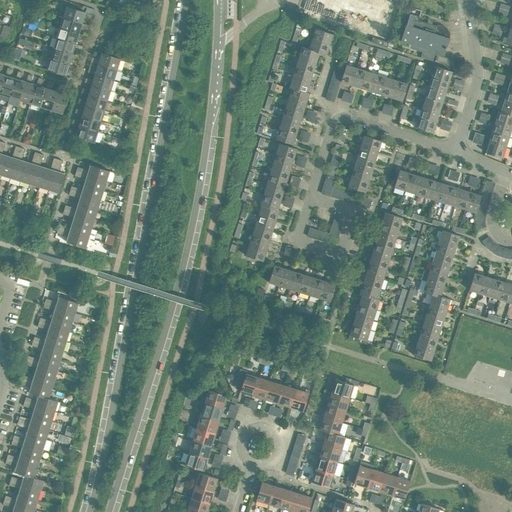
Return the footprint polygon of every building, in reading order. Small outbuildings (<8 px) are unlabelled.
[(82,23),(85,13),(66,7),(63,17),(82,23)] [(448,31),(447,29),(446,28),(444,27),(442,26),(441,25),(439,25),(437,25),(435,26),(418,20),(419,17),(409,14),(407,20),(406,25),(405,25),(400,41),(423,48),(420,57),(453,68),(454,64),(454,60),(443,57),(449,38),(449,36),(449,35),(449,33),(448,31)] [(79,34),(82,23),(63,17),(60,28),(79,34)] [(75,44),(79,34),(60,28),(56,38),(75,44)] [(329,45),(332,34),(315,29),(312,39),(329,45)] [(72,54),(75,44),(56,38),(53,48),(72,54)] [(326,55),(329,45),(312,39),(309,49),(319,53),(318,53),(326,55)] [(315,62),(318,53),(319,53),(309,49),(302,47),(298,57),(315,62)] [(69,65),(72,54),(53,48),(50,59),(69,65)] [(382,55),(383,51),(377,49),(374,58),(381,60),(382,55)] [(117,70),(120,59),(101,53),(98,64),(117,70)] [(499,62),(508,65),(511,56),(502,53),(499,62)] [(312,73),(315,62),(298,57),(295,67),(312,73)] [(65,76),(69,65),(50,59),(47,70),(65,76)] [(113,81),(117,70),(98,64),(95,75),(113,81)] [(324,98),(333,101),(343,68),(335,65),(324,98)] [(351,85),(356,68),(346,65),(340,82),(351,85)] [(448,82),(452,72),(435,66),(431,77),(448,82)] [(309,83),(312,73),(295,67),(292,78),(309,83)] [(361,88),(366,71),(356,68),(351,85),(361,88)] [(371,91),(376,74),(366,71),(361,88),(371,91)] [(493,82),(502,84),(505,75),(496,73),(493,82)] [(381,95),(386,78),(376,74),(371,91),(381,95)] [(110,91),(113,81),(95,75),(91,85),(110,91)] [(0,94),(10,98),(16,79),(5,76),(0,91),(0,94)] [(445,92),(448,82),(431,77),(428,87),(445,92)] [(306,92),(309,83),(292,78),(289,88),(291,89),(291,88),(306,93),(306,92)] [(391,98),(397,81),(386,78),(381,95),(391,98)] [(20,101),(26,82),(16,79),(10,98),(20,101)] [(452,88),(461,91),(464,82),(455,79),(452,88)] [(402,101),(407,84),(397,81),(391,98),(402,101)] [(30,104),(36,85),(26,82),(20,101),(30,104)] [(41,107),(47,88),(36,85),(30,104),(41,107)] [(107,101),(110,91),(91,85),(88,95),(107,101)] [(442,102),(445,92),(428,87),(425,97),(442,102)] [(51,111),(57,92),(47,88),(41,107),(51,111)] [(305,104),(309,93),(306,92),(306,93),(291,88),(291,89),(288,99),(305,104)] [(344,91),(341,99),(350,102),(353,94),(344,91)] [(62,114),(68,95),(57,92),(51,111),(62,114)] [(487,102),(496,105),(499,96),(490,93),(487,102)] [(511,105),(511,94),(506,93),(503,103),(511,105)] [(104,111),(107,101),(88,95),(85,105),(104,111)] [(439,112),(442,102),(425,97),(422,107),(439,112)] [(364,98),(361,106),(370,109),(373,100),(364,98)] [(302,114),(305,104),(288,99),(285,109),(302,114)] [(511,105),(503,103),(500,112),(500,113),(511,116),(511,105)] [(384,104),(382,112),(391,115),(393,107),(384,104)] [(101,122),(104,111),(85,105),(82,116),(101,122)] [(436,123),(439,112),(422,107),(419,117),(436,123)] [(299,124),(302,114),(285,109),(282,119),(299,124)] [(305,119),(313,122),(316,113),(308,110),(305,119)] [(511,127),(511,125),(511,116),(500,113),(500,112),(498,111),(494,122),(511,127)] [(479,121),(487,124),(490,115),(481,112),(479,121)] [(97,132),(101,122),(82,116),(79,126),(97,132)] [(432,133),(436,123),(419,117),(415,128),(432,133)] [(296,134),(299,124),(282,119),(279,129),(296,134)] [(440,128),(448,131),(451,122),(443,119),(440,128)] [(508,138),(511,127),(494,122),(491,132),(508,138)] [(94,143),(97,132),(79,126),(75,137),(94,143)] [(292,145),(296,134),(279,129),(276,139),(292,145)] [(299,140),(307,142),(310,133),(302,131),(299,140)] [(505,148),(508,138),(491,132),(488,142),(505,148)] [(473,142),(481,144),(484,135),(476,133),(473,142)] [(378,152),(381,141),(364,136),(361,146),(378,152)] [(502,158),(505,148),(488,142),(485,153),(502,158)] [(293,159),(296,149),(279,144),(276,154),(293,159)] [(339,155),(342,147),(335,145),(333,153),(339,155)] [(10,178),(19,147),(15,146),(12,157),(7,156),(1,175),(10,178)] [(374,161),(378,152),(361,146),(357,156),(374,161)] [(20,181),(26,162),(21,160),(24,149),(19,147),(10,178),(20,181)] [(29,184),(39,153),(34,152),(31,163),(26,162),(20,181),(29,184)] [(39,187),(45,168),(40,166),(43,155),(39,153),(29,184),(39,187)] [(290,170),(293,159),(276,154),(273,164),(290,170)] [(330,164),(339,167),(342,158),(333,155),(330,164)] [(295,165),(303,167),(306,158),(297,156),(295,165)] [(371,172),(374,164),(374,161),(357,156),(354,166),(371,172)] [(48,190),(58,159),(53,158),(50,169),(45,168),(39,187),(48,190)] [(58,193),(64,174),(59,172),(62,161),(58,159),(48,190),(58,193)] [(287,180),(290,170),(273,164),(270,174),(287,180)] [(430,164),(427,172),(436,175),(439,167),(430,164)] [(106,181),(109,171),(90,165),(88,170),(77,167),(75,171),(106,181)] [(333,175),(336,167),(329,165),(326,173),(333,175)] [(368,182),(371,172),(354,166),(351,177),(368,182)] [(404,191),(409,174),(399,170),(394,187),(404,191)] [(450,170),(448,178),(457,181),(459,173),(450,170)] [(103,190),(106,181),(75,171),(74,176),(85,180),(84,185),(103,190)] [(333,175),(326,173),(320,193),(368,207),(370,199),(332,187),(335,176),(333,175)] [(283,190),(287,180),(270,174),(266,184),(283,190)] [(414,194),(419,177),(409,174),(404,191),(414,194)] [(470,175),(467,184),(476,187),(479,178),(470,175)] [(288,185),(297,188),(300,179),(291,176),(288,185)] [(365,192),(368,182),(351,177),(348,187),(365,192)] [(424,197),(430,180),(419,177),(414,194),(424,197)] [(434,200),(440,183),(430,180),(424,197),(434,200)] [(476,229),(485,227),(484,220),(485,212),(495,183),(485,180),(481,196),(475,213),(475,221),(476,229)] [(444,203),(450,186),(440,183),(434,200),(444,203)] [(280,200),(283,190),(266,184),(263,194),(280,200)] [(100,200),(103,190),(84,185),(82,190),(71,186),(69,191),(100,200)] [(455,206),(460,189),(450,186),(444,203),(455,206)] [(465,209),(470,192),(460,189),(455,206),(465,209)] [(97,210),(100,200),(69,191),(68,195),(79,199),(78,204),(97,210)] [(475,213),(481,196),(470,192),(465,209),(475,213)] [(277,209),(280,200),(263,194),(260,205),(261,205),(278,210),(277,209)] [(282,205),(291,208),(294,199),(285,196),(282,205)] [(94,219),(97,210),(78,204),(76,209),(65,205),(63,210),(94,219)] [(275,220),(278,210),(261,205),(258,215),(275,220)] [(91,229),(94,219),(63,210),(62,214),(73,218),(72,223),(91,229)] [(398,229),(402,218),(385,213),(381,223),(398,229)] [(272,230),(275,220),(258,215),(255,225),(272,230)] [(330,234),(338,236),(344,217),(336,215),(330,234)] [(88,238),(91,229),(72,223),(70,228),(59,224),(57,229),(88,238)] [(395,239),(398,229),(381,223),(378,233),(395,239)] [(269,240),(272,230),(255,225),(252,235),(269,240)] [(309,227),(307,235),(326,241),(328,233),(309,227)] [(85,248),(88,238),(57,229),(56,233),(68,237),(66,242),(85,248)] [(455,246),(459,236),(442,230),(439,241),(455,246)] [(392,249),(395,239),(378,233),(375,243),(392,249)] [(266,251),(269,240),(252,235),(249,245),(266,251)] [(489,236),(482,241),(486,247),(494,254),(509,259),(511,258),(511,249),(510,250),(499,246),(492,240),(489,236)] [(452,257),(455,246),(439,241),(435,251),(452,257)] [(389,259),(392,249),(375,243),(372,253),(389,259)] [(262,261),(266,251),(249,245),(245,256),(262,261)] [(286,246),(284,254),(293,257),(295,248),(286,246)] [(306,251),(303,260),(312,263),(315,254),(306,251)] [(449,267),(452,257),(435,251),(432,261),(449,267)] [(386,269),(389,259),(372,253),(369,264),(386,269)] [(327,257),(325,265),(334,268),(336,260),(327,257)] [(446,277),(449,267),(432,261),(429,271),(446,277)] [(383,279),(386,269),(369,264),(366,274),(383,279)] [(279,286),(284,268),(274,265),(268,282),(279,286)] [(289,289),(294,272),(284,268),(279,286),(289,289)] [(443,287),(446,277),(429,271),(426,281),(443,287)] [(299,292),(304,275),(294,272),(289,289),(299,292)] [(479,294),(484,276),(474,273),(468,290),(479,294)] [(383,279),(366,274),(362,284),(379,289),(383,279)] [(309,295),(314,278),(304,275),(299,292),(309,295)] [(489,297),(494,279),(484,276),(479,294),(489,297)] [(319,298),(325,281),(314,278),(309,295),(319,298)] [(499,300),(504,283),(494,279),(489,297),(499,300)] [(330,301),(335,284),(325,281),(319,298),(330,301)] [(440,297),(440,296),(443,287),(426,281),(423,292),(432,295),(432,294),(440,297)] [(509,303),(511,294),(511,284),(504,283),(499,300),(509,303)] [(377,299),(379,289),(362,284),(359,294),(362,295),(376,299),(377,299)] [(446,310),(449,300),(440,296),(440,297),(432,294),(432,295),(429,304),(446,310)] [(376,310),(379,299),(377,299),(376,299),(362,295),(359,305),(376,310)] [(75,313),(78,303),(59,297),(57,302),(46,299),(44,303),(75,313)] [(72,322),(75,313),(44,303),(43,308),(54,311),(53,316),(72,322)] [(443,320),(446,310),(429,304),(426,315),(443,320)] [(376,310),(359,305),(356,315),(373,320),(376,310)] [(369,330),(373,320),(356,315),(353,325),(369,330)] [(440,330),(443,320),(426,315),(423,325),(440,330)] [(69,332),(72,322),(53,316),(51,321),(40,318),(38,322),(69,332)] [(66,341),(69,332),(38,322),(37,327),(48,330),(47,335),(66,341)] [(366,341),(369,330),(353,325),(349,335),(366,341)] [(437,340),(440,330),(423,325),(420,335),(437,340)] [(63,351),(66,341),(47,335),(45,340),(34,337),(32,341),(63,351)] [(434,350),(437,340),(420,335),(417,345),(434,350)] [(60,360),(63,351),(32,341),(31,346),(42,349),(41,354),(60,360)] [(430,361),(434,350),(417,345),(413,355),(430,361)] [(57,370),(60,360),(41,354),(39,359),(28,356),(26,360),(57,370)] [(54,379),(57,370),(26,360),(25,365),(36,368),(35,373),(54,379)] [(51,389),(54,379),(35,373),(33,378),(22,375),(20,379),(51,389)] [(252,396),(258,377),(245,373),(239,393),(240,393),(241,392),(252,396)] [(265,401),(271,381),(258,377),(252,396),(264,399),(264,400),(265,401)] [(48,398),(51,389),(20,379),(19,384),(30,387),(29,393),(38,396),(38,395),(48,398)] [(349,398),(353,385),(334,379),(334,380),(335,380),(331,392),(349,398)] [(278,403),(283,385),(271,381),(265,401),(266,400),(278,403)] [(290,408),(295,389),(283,385),(278,403),(289,407),(289,408),(290,408)] [(303,411),(308,393),(295,389),(290,408),(290,407),(303,411)] [(222,408),(226,397),(227,397),(227,396),(208,390),(204,403),(222,408)] [(345,410),(349,398),(331,392),(327,404),(326,404),(345,410)] [(54,411),(58,401),(48,398),(38,395),(38,396),(37,401),(25,397),(24,401),(54,411)] [(51,421),(54,411),(24,401),(22,406),(34,410),(32,415),(51,421)] [(219,420),(222,408),(204,403),(200,415),(219,421),(220,420),(219,420)] [(230,404),(227,415),(234,418),(238,406),(230,404)] [(341,423),(345,410),(326,404),(326,405),(327,405),(323,417),(341,423)] [(48,430),(51,421),(32,415),(31,420),(19,416),(18,420),(48,430)] [(215,433),(218,421),(219,422),(219,421),(200,415),(196,427),(215,433)] [(338,435),(341,423),(323,417),(320,429),(319,428),(318,430),(327,432),(338,435)] [(45,440),(48,430),(18,420),(17,425),(28,429),(26,434),(45,440)] [(211,445),(215,433),(196,427),(192,440),(212,446),(212,445),(211,445)] [(222,430),(219,441),(227,443),(230,432),(222,430)] [(341,450),(345,437),(338,435),(327,432),(323,444),(341,450)] [(297,433),(285,474),(293,476),(305,436),(297,433)] [(42,449),(45,440),(26,434),(25,439),(13,435),(12,440),(42,449)] [(39,459),(42,449),(12,440),(11,444),(22,448),(20,453),(39,459)] [(207,458),(210,446),(211,446),(212,446),(192,440),(189,452),(207,458)] [(337,462),(341,450),(323,444),(319,456),(318,455),(318,456),(337,462)] [(203,470),(207,458),(189,452),(185,465),(204,471),(204,470),(203,470)] [(36,468),(39,459),(20,453),(19,458),(7,454),(6,459),(36,468)] [(215,454),(211,465),(219,468),(223,456),(215,454)] [(333,475),(337,462),(318,456),(318,457),(319,457),(315,469),(333,475)] [(33,478),(34,477),(36,468),(6,459),(5,463),(16,467),(14,472),(24,475),(33,478)] [(366,487),(372,469),(359,465),(353,484),(354,485),(355,484),(366,487)] [(329,487),(333,475),(315,469),(311,481),(310,480),(310,481),(329,487)] [(379,492),(385,473),(372,469),(366,487),(378,491),(378,492),(379,492)] [(213,491),(217,480),(218,480),(218,479),(199,473),(195,486),(213,491)] [(391,495),(397,477),(385,473),(379,492),(379,493),(380,492),(391,495)] [(43,481),(34,477),(33,478),(24,475),(22,480),(11,476),(10,481),(40,490),(43,481)] [(404,500),(408,488),(410,481),(397,477),(391,495),(403,499),(403,500),(404,500)] [(37,500),(40,490),(10,481),(8,485),(20,489),(18,494),(37,500)] [(269,504),(274,486),(263,482),(263,481),(262,481),(256,500),(269,504)] [(209,503),(213,491),(195,486),(191,498),(210,504),(210,503),(209,503)] [(281,508),(287,489),(286,489),(286,490),(274,486),(269,504),(281,508)] [(221,487),(218,499),(226,501),(229,490),(221,487)] [(293,511),(299,494),(287,490),(288,489),(287,489),(281,508),(293,511)] [(34,510),(37,500),(18,494),(16,499),(5,496),(4,500),(34,510)] [(294,511),(307,511),(312,497),(311,496),(311,497),(299,494),(293,511),(294,511)] [(370,502),(381,505),(383,497),(372,494),(370,502)] [(192,511),(206,511),(209,504),(210,505),(210,504),(191,498),(187,510),(192,511)] [(332,511),(351,511),(353,506),(354,506),(355,505),(336,499),(332,511)] [(33,511),(34,510),(4,500),(2,505),(14,508),(12,511),(33,511)] [(437,511),(439,509),(420,503),(419,504),(420,504),(417,511),(437,511)]
